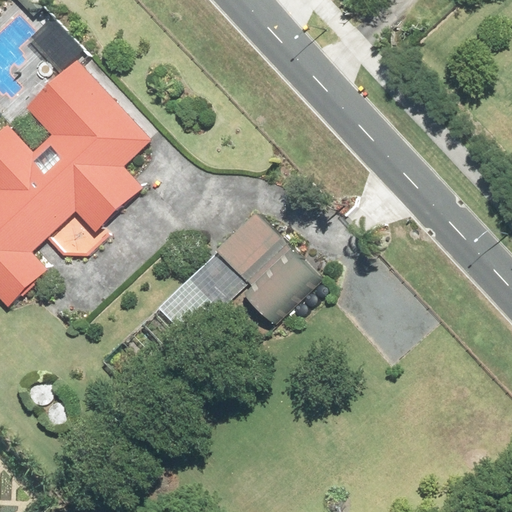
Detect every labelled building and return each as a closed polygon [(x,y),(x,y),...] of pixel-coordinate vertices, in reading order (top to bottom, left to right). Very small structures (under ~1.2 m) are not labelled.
[(0,286),(18,306),(59,269),(40,249),(82,211),(107,239),(158,193),(133,166),(164,138),(88,55),(41,97),(73,132),(48,154),(18,121),(0,137),(0,169),(11,182),(0,191),(0,286)] [(228,246),(260,280),(299,243),(268,209),(228,246)] [(333,283),(303,252),(261,291),(291,323),(333,283)] [(165,307),(197,339),(247,290),(215,257),(165,307)] [(133,344),(113,365),(150,400),(170,380),(133,344)]
